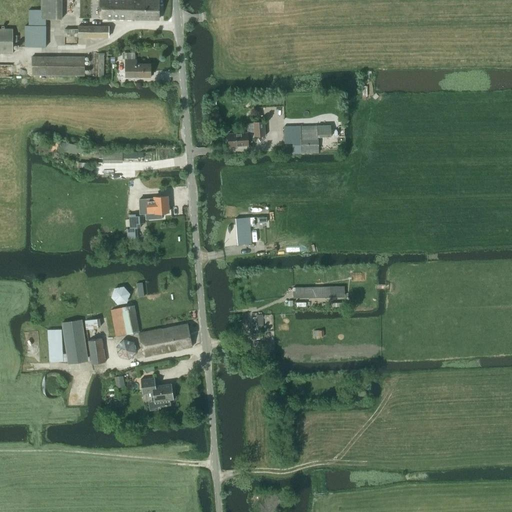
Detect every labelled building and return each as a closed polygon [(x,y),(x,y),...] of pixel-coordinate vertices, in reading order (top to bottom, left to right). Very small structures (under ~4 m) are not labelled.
[(45,18),(61,18),(61,0),(40,0),(41,10),(28,10),(28,25),(45,25),(45,18)] [(100,0),(99,19),(158,20),(157,0),(100,0)] [(24,48),(46,48),(45,25),(28,25),(23,25),(24,48)] [(108,38),(108,27),(78,26),(78,29),(64,29),(64,37),(108,38)] [(13,36),(13,31),(13,29),(12,29),(0,29),(0,53),(12,54),(13,43),(17,43),(17,36),(13,36)] [(125,53),(125,74),(125,77),(150,77),(150,64),(136,64),(136,60),(134,60),(134,53),(125,53)] [(84,76),(84,57),(32,57),(32,75),(84,76)] [(228,147),(248,145),(247,139),(256,139),(256,137),(265,137),(264,122),(253,123),(253,132),(247,133),(227,134),(228,147)] [(318,153),(317,138),(330,137),(330,126),(284,127),(284,143),(292,143),(293,154),(318,153)] [(63,143),(61,149),(66,150),(66,152),(77,155),(77,153),(85,155),(86,148),(63,143)] [(99,153),(93,152),(92,157),(98,159),(103,158),(103,163),(121,163),(121,159),(137,159),(137,158),(143,158),(143,153),(135,152),(135,154),(126,154),(126,152),(121,152),(99,153)] [(87,173),(88,163),(78,163),(77,172),(87,173)] [(155,213),(168,212),(167,197),(154,198),(154,199),(147,200),(148,214),(155,213)] [(126,239),(137,238),(136,229),(140,228),(140,224),(144,224),(143,214),(129,215),(130,228),(127,229),(126,239)] [(237,245),(250,244),(248,218),(235,219),(237,245)] [(118,305),(127,303),(130,294),(123,286),(114,289),(111,298),(118,305)] [(293,298),(313,298),(344,297),(344,287),(324,287),(292,288),(293,298)] [(116,337),(139,332),(134,306),(111,311),(116,337)] [(98,313),(93,313),(90,314),(91,320),(85,321),(90,356),(87,357),(82,320),(62,323),(66,354),(63,354),(61,329),(48,330),(49,363),(67,361),(68,364),(91,360),(91,364),(105,363),(99,319),(98,315),(98,313)] [(144,357),(191,347),(186,325),(139,334),(144,357)] [(129,360),(136,352),(134,342),(123,339),(115,347),(118,357),(129,360)] [(120,377),(115,378),(117,388),(122,387),(125,386),(123,376),(120,377)] [(154,378),(140,380),(142,394),(153,392),(154,402),(148,403),(149,411),(158,410),(158,407),(170,405),(169,400),(173,399),(171,384),(155,386),(154,378)]
